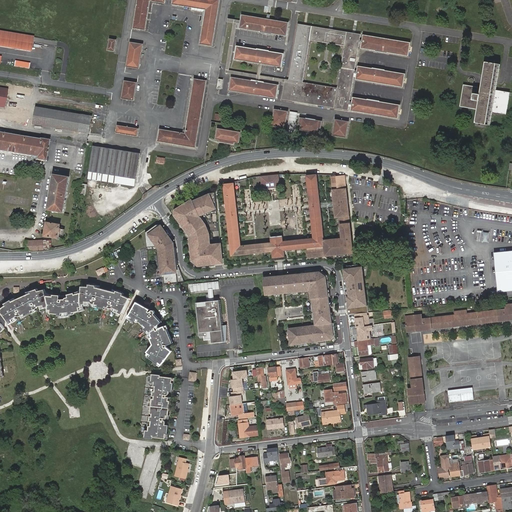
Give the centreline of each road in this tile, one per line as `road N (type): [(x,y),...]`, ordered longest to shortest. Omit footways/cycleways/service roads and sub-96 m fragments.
road 1 (tertiary): [(451,186),(387,162),(303,152),(219,163),(151,199)]
road 2 (residential): [(347,346),(337,275),(328,265),(191,273),(178,236),(151,199)]
road 3 (residential): [(347,346),(219,364),(211,444)]
road 4 (tertiary): [(151,199),(59,254),(0,256)]
road 5 (residential): [(210,449),(357,432)]
